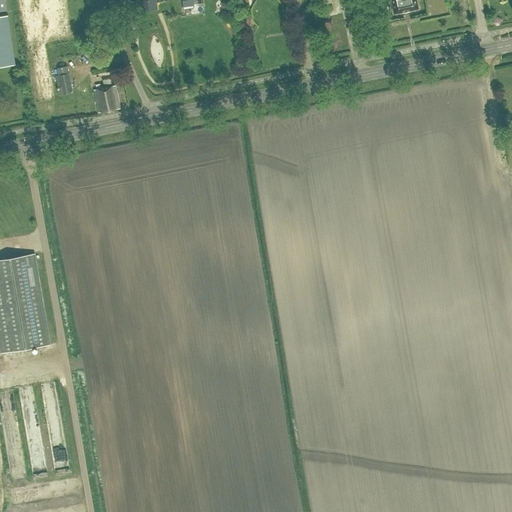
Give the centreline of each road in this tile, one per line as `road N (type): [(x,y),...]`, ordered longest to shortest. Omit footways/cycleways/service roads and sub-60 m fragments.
road 1 (unclassified): [(90,511),(27,143)]
road 2 (secondary): [(152,118),(511,44)]
road 3 (secondary): [(27,143),(152,118)]
road 4 (unclassified): [(152,118),(111,0)]
